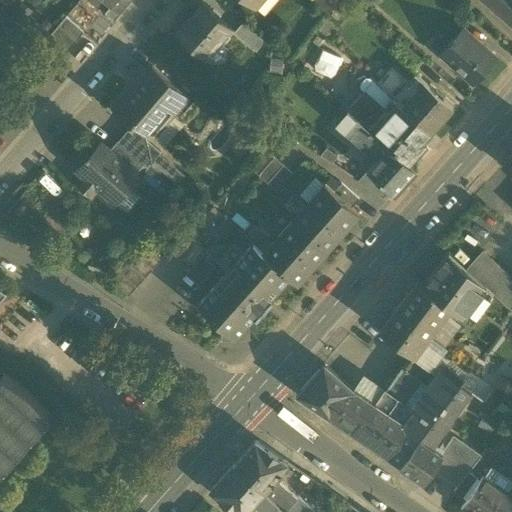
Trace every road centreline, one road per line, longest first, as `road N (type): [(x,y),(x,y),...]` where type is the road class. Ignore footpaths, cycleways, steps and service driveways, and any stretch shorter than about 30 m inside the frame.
road 1 (secondary): [(242,406),(511,104)]
road 2 (residential): [(242,406),(0,250)]
road 3 (residential): [(157,0),(0,182)]
road 4 (residential): [(242,406),(397,511)]
road 5 (secondary): [(147,511),(242,406)]
